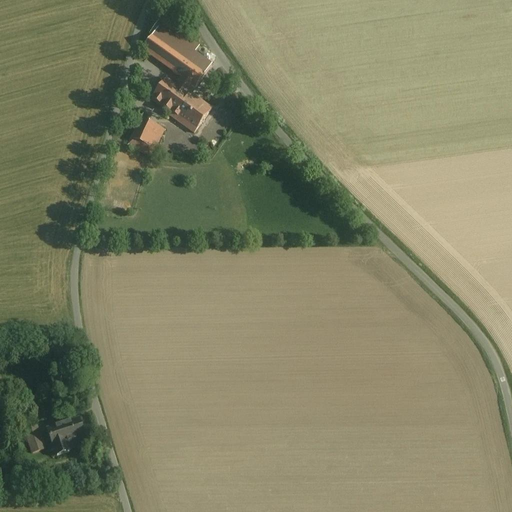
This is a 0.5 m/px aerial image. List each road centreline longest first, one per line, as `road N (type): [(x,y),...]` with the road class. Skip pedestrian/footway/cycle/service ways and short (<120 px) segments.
road 1 (unclassified): [(185,0),(238,86),(285,141),(486,344),(511,424)]
road 2 (unclassified): [(150,0),(73,283),(88,377),(127,511)]
